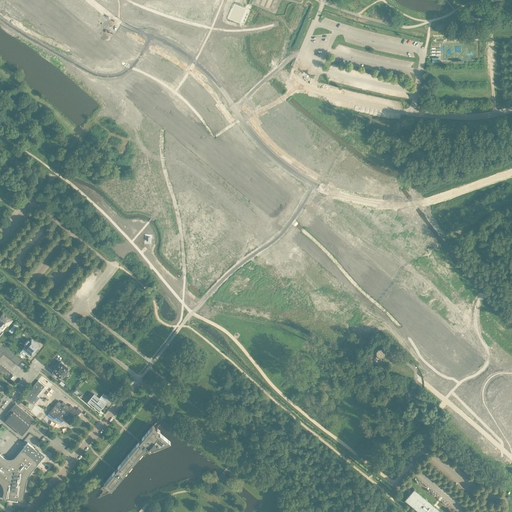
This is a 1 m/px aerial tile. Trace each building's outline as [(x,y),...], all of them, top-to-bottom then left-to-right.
[(324,101),(317,110),(345,132),(353,122),(324,101)] [(315,128),(295,158),(316,172),(336,143),(315,128)] [(0,334),(3,332),(0,329),(5,323),(7,325),(11,320),(3,313),(0,316),(0,334)] [(381,337),(385,340),(392,333),(388,329),(381,337)] [(36,348),(39,345),(31,339),(29,341),(28,340),(27,342),(26,341),(25,343),(24,345),(25,346),(24,348),(22,350),(29,356),(31,354),(34,351),(36,348)] [(375,350),(375,355),(379,358),(383,357),(386,354),(385,350),(382,347),(378,347),(375,350)] [(68,370),(67,369),(68,367),(68,368),(68,367),(61,362),(61,361),(60,362),(61,362),(58,365),(56,367),(55,368),(53,371),(52,371),(53,372),(59,377),(60,377),(61,376),(63,377),(68,370)] [(38,380),(24,397),(34,405),(40,397),(37,396),(45,386),(38,380)] [(106,403),(102,400),(99,398),(94,394),(87,401),(99,411),(106,403)] [(63,420),(69,425),(70,425),(81,410),(78,408),(75,410),(73,408),(74,407),(70,404),(68,407),(65,405),(66,404),(63,401),(60,404),(58,402),(59,401),(58,401),(48,413),(54,418),(56,416),(62,421),(63,420)] [(35,419),(15,403),(5,415),(8,417),(5,421),(22,435),(35,419)] [(114,486),(145,448),(147,446),(148,447),(148,448),(148,450),(152,448),(153,449),(170,442),(160,433),(159,434),(158,433),(160,431),(155,427),(153,425),(140,441),(115,470),(114,471),(104,484),(109,488),(112,484),(114,486)] [(0,481),(1,482),(1,483),(4,485),(3,496),(14,498),(13,501),(17,501),(18,500),(18,499),(19,499),(23,500),(24,494),(24,491),(25,489),(25,488),(25,486),(25,483),(26,483),(26,480),(26,478),(27,476),(28,475),(29,473),(30,473),(31,471),(31,470),(33,469),(33,468),(35,466),(36,464),(37,464),(38,462),(40,460),(42,458),(44,456),(43,455),(41,453),(39,452),(39,451),(37,450),(35,448),(34,448),(35,448),(28,442),(24,446),(24,447),(22,449),(20,451),(19,453),(18,453),(17,455),(15,457),(13,459),(12,461),(11,463),(9,461),(8,461),(6,459),(4,457),(2,456),(0,454),(0,453),(0,454),(0,453),(0,481)] [(441,511),(442,511),(414,488),(404,499),(419,511),(441,511)]
